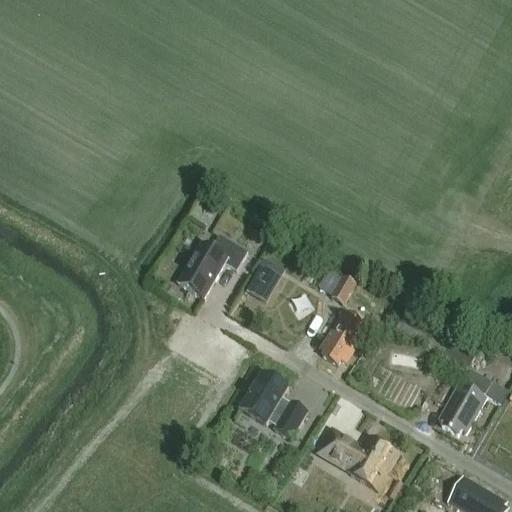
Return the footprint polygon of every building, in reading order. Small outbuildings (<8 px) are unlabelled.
[(203,249),(179,288),(205,304),(226,269),(238,276),(249,257),(220,240),(212,254),(203,249)] [(265,266),(248,295),(266,306),(283,277),(265,266)] [(341,309),(354,289),(341,281),(329,302),(341,309)] [(347,368),(369,331),(342,314),(319,352),(325,356),(323,360),(339,370),(342,365),(347,368)] [(458,337),(445,359),(468,373),(481,351),(458,337)] [(465,439),(487,402),(501,410),(509,396),(471,374),(462,390),(460,388),(438,425),(444,429),(442,433),(457,441),(460,436),(465,439)] [(289,393),(262,377),(240,413),(267,430),(269,426),(277,431),(275,435),(291,445),(308,417),(291,407),(291,408),(283,403),(289,393)] [(381,478),(394,457),(372,444),(365,455),(333,435),(319,458),(352,477),(351,479),(378,496),(387,481),(381,478)] [(504,511),(507,507),(461,481),(446,506),(455,511),(504,511)] [(405,487),(398,483),(388,499),(395,503),(405,487)]
